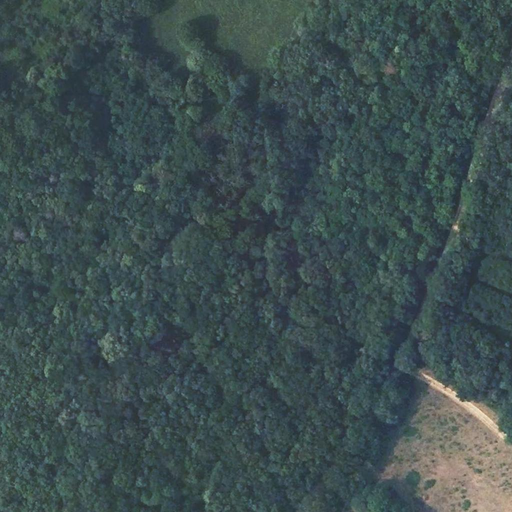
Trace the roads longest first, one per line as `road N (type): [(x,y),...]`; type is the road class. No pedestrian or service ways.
road 1 (track): [(511,58),(433,280),(305,511)]
road 2 (track): [(0,126),(77,46),(136,0)]
